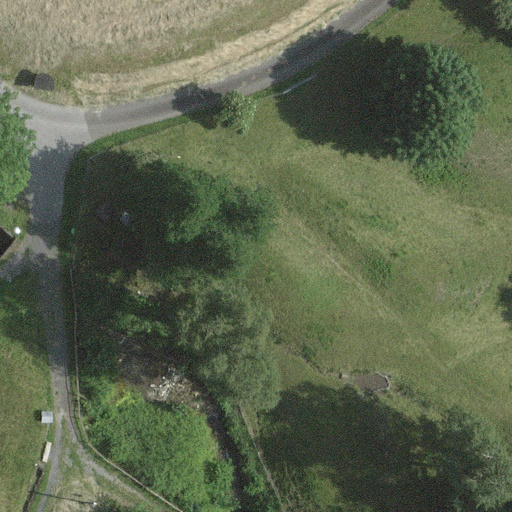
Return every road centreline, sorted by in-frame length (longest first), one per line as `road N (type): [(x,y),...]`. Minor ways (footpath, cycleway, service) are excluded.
road 1 (track): [(157,511),(63,442),(50,295),(53,130)]
road 2 (track): [(53,130),(192,99),(289,61),(383,0)]
